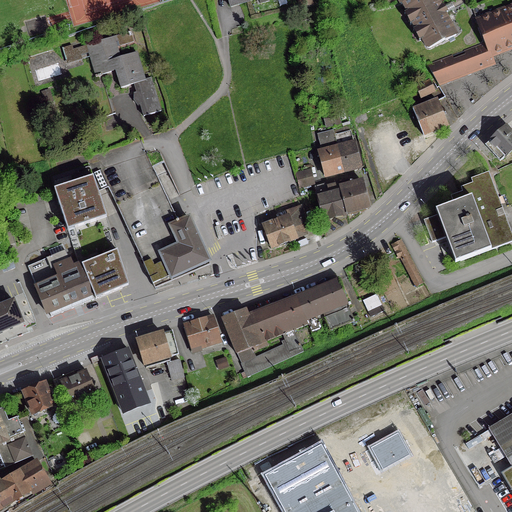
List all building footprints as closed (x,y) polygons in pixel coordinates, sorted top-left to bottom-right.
[(310,0),(298,0),(300,8),(311,5),(310,0)] [(435,0),(408,0),(402,3),(402,4),(407,13),(412,14),(414,18),(412,24),(417,25),(415,29),(421,31),(423,35),(422,40),(426,48),(429,49),(455,36),(444,15),(454,9),(451,3),(440,8),(435,0)] [(511,7),(476,21),(485,43),(490,56),(511,47),(511,7)] [(65,60),(89,53),(97,77),(114,71),(120,89),(133,85),(135,93),(133,94),(133,101),(137,107),(139,106),(143,117),(159,112),(149,79),(144,80),(135,53),(120,58),(116,47),(133,42),(129,32),(72,50),(71,46),(61,49),(65,60)] [(492,63),(490,56),(485,43),(426,66),(437,84),(492,63)] [(433,79),(415,88),(420,98),(439,89),(436,84),(433,79)] [(48,90),(41,92),(45,104),(52,101),(48,90)] [(113,114),(108,100),(108,99),(85,106),(91,121),(113,114)] [(437,103),(414,113),(423,135),(446,125),(441,113),(444,112),(443,108),(440,110),(437,103)] [(336,109),(321,113),(325,128),(340,124),(336,109)] [(511,135),(505,128),(485,146),(499,162),(511,150),(511,135)] [(321,152),(318,153),(324,177),(363,167),(356,143),(353,144),(349,131),(333,136),(332,131),(317,135),(321,152)] [(97,192),(107,188),(143,264),(142,264),(152,284),(159,281),(160,282),(169,278),(170,279),(208,261),(188,219),(178,223),(177,221),(156,176),(152,177),(148,168),(163,162),(159,153),(155,152),(146,154),(99,170),(91,172),(97,192)] [(310,170),(295,174),(299,188),(313,185),(310,170)] [(78,263),(81,266),(118,249),(97,192),(91,172),(53,184),(78,263)] [(444,258),(456,253),(460,262),(511,242),(511,238),(511,237),(489,177),(477,182),(478,186),(467,190),(468,194),(459,198),(460,202),(440,210),(444,218),(425,225),(431,243),(432,243),(450,236),(452,240),(439,245),(444,258)] [(348,180),(338,183),(340,190),(339,190),(346,214),(368,208),(367,206),(369,205),(364,187),(362,186),(360,181),(349,184),(348,180)] [(336,181),(314,187),(323,221),(346,214),(339,190),(340,190),(338,183),(336,181)] [(286,217),(262,226),(271,248),(306,235),(302,224),(306,222),(300,206),(285,212),(286,217)] [(402,261),(403,261),(415,287),(422,284),(400,241),(390,245),(398,259),(400,258),(402,261)] [(118,249),(81,266),(92,294),(95,299),(130,284),(118,249)] [(65,251),(48,258),(67,304),(92,294),(81,266),(72,269),(65,251)] [(45,313),(67,304),(48,258),(27,266),(45,313)] [(13,260),(1,264),(4,271),(16,267),(13,260)] [(318,321),(324,319),(329,332),(354,322),(337,281),(306,293),(263,310),(253,314),(251,308),(221,319),(246,378),(302,352),(293,331),(308,325),(311,334),(321,330),(318,321)] [(0,331),(25,322),(14,297),(0,302),(0,331)] [(213,318),(183,328),(190,353),(201,350),(200,347),(204,346),(204,345),(219,340),(213,318)] [(171,331),(137,341),(145,369),(169,362),(170,363),(179,361),(171,331)] [(127,350),(102,360),(123,414),(148,404),(139,381),(127,350)] [(225,359),(215,362),(218,370),(227,366),(225,359)] [(179,361),(170,363),(167,364),(171,381),(183,377),(179,361)] [(85,372),(60,383),(78,423),(93,417),(84,397),(95,393),(85,372)] [(44,383),(23,392),(32,415),(53,406),(44,383)] [(7,422),(1,409),(0,409),(0,457),(4,468),(32,456),(16,418),(7,422)] [(511,413),(488,428),(511,467),(500,474),(511,493),(511,413)] [(358,511),(320,444),(265,476),(285,511),(358,511)] [(51,488),(35,462),(0,482),(11,502),(8,504),(12,510),(51,488)] [(0,482),(0,481),(0,508),(8,504),(11,502),(0,482)]
